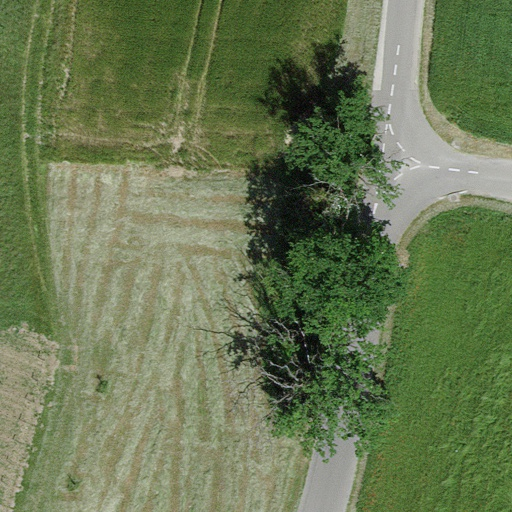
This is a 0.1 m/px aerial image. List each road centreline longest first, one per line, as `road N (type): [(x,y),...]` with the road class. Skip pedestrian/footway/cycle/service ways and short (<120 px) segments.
road 1 (track): [(58,0),(43,124),(48,351),(6,511)]
road 2 (unclassified): [(387,160),(322,511)]
road 3 (unclassified): [(406,0),(387,160)]
road 4 (unclassified): [(387,160),(511,179)]
